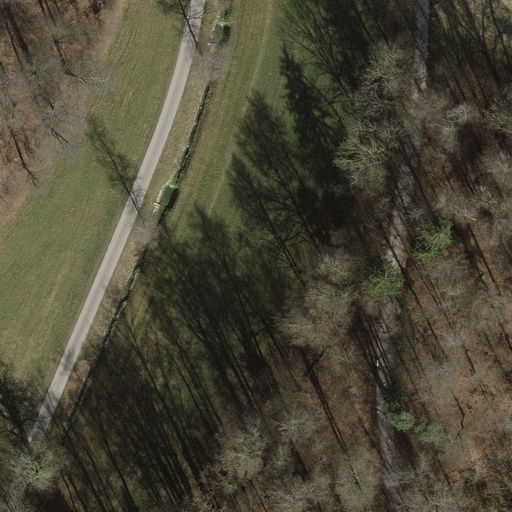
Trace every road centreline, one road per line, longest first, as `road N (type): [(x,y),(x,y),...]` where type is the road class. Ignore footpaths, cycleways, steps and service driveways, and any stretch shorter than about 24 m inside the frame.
road 1 (track): [(199,0),(172,102),(10,511)]
road 2 (track): [(421,0),(419,89),(384,339),(397,511)]
